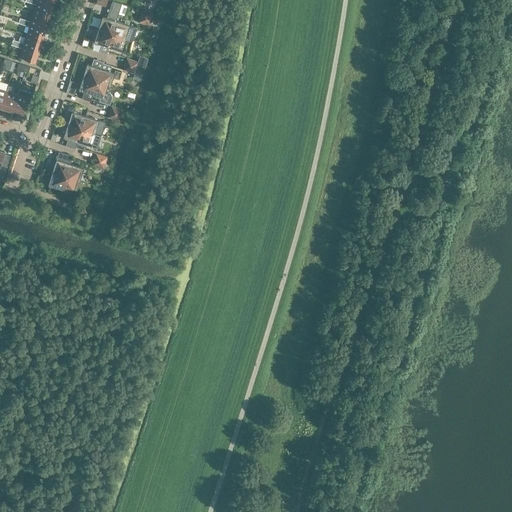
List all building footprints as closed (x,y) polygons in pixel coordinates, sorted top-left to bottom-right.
[(116,21),(121,4),(112,1),(107,18),(102,16),(98,29),(112,34),(116,21)] [(33,13),(49,18),(53,8),(37,3),(33,13)] [(144,24),(148,13),(142,11),(138,22),(144,24)] [(33,13),(30,24),(46,29),(49,18),(33,13)] [(148,13),(144,24),(150,26),(153,14),(148,13)] [(137,28),(116,21),(112,34),(133,40),(137,28)] [(26,35),(42,40),(46,29),(30,24),(26,35)] [(108,47),(112,34),(98,29),(94,42),(102,45),(99,52),(106,54),(108,47)] [(128,53),(133,40),(112,34),(108,47),(128,53)] [(26,35),(23,46),(39,51),(42,40),(26,35)] [(39,51),(23,46),(19,57),(35,62),(39,51)] [(127,58),(125,64),(136,68),(138,62),(127,58)] [(97,81),(101,68),(103,62),(94,59),(91,65),(87,64),(83,77),(97,81)] [(97,81),(110,86),(114,73),(110,71),(112,66),(103,63),(103,62),(101,68),(97,81)] [(17,69),(28,73),(30,67),(18,64),(17,69)] [(134,73),(136,68),(125,64),(123,70),(134,73)] [(84,91),(82,98),(91,101),(93,94),(92,94),(97,81),(83,77),(79,90),(84,91)] [(92,94),(93,94),(101,97),(99,102),(110,105),(112,97),(110,93),(108,92),(110,86),(97,81),(92,94)] [(8,86),(6,91),(1,108),(12,112),(17,95),(12,93),(14,87),(8,86)] [(19,89),(17,95),(12,112),(23,115),(30,93),(19,89)] [(69,106),(68,111),(64,124),(67,125),(68,124),(81,129),(85,116),(74,112),(75,108),(69,106)] [(111,106),(109,112),(121,115),(123,110),(111,106)] [(121,115),(109,112),(108,117),(119,121),(121,115)] [(105,122),(85,116),(81,129),(101,135),(105,122)] [(75,149),(75,147),(81,129),(68,124),(67,125),(63,137),(68,139),(66,146),(75,149)] [(75,147),(85,150),(87,145),(97,148),(101,135),(81,129),(75,147)] [(0,175),(3,177),(10,156),(0,152),(0,175)] [(59,156),(57,160),(56,159),(52,172),(66,176),(70,164),(72,156),(59,152),(57,156),(59,156)] [(96,154),(94,159),(105,163),(107,157),(96,154)] [(105,163),(94,159),(92,165),(104,169),(105,163)] [(66,176),(80,181),(84,168),(70,164),(66,176)] [(66,176),(52,172),(48,185),(62,189),(66,176)] [(66,176),(62,189),(76,194),(80,181),(66,176)] [(79,207),(90,211),(92,205),(81,201),(79,207)] [(77,213),(88,216),(90,211),(79,207),(77,213)]
